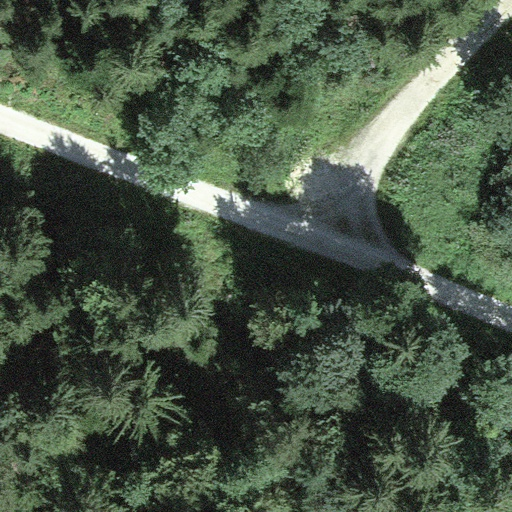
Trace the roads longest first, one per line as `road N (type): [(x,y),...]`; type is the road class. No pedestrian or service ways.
road 1 (track): [(0,109),(511,317)]
road 2 (track): [(315,231),(496,0)]
